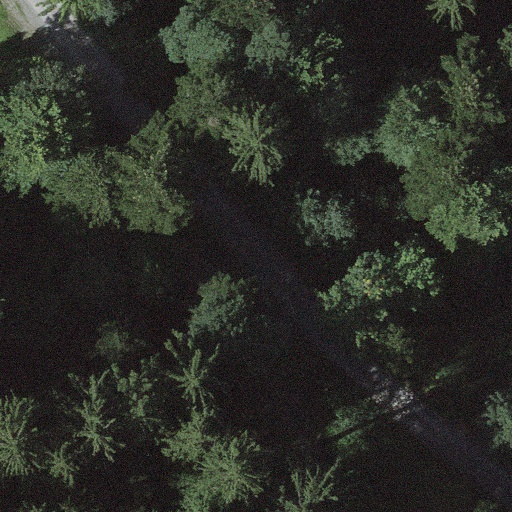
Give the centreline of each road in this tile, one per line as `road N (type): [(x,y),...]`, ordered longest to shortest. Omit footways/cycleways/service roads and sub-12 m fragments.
road 1 (track): [(198,186),(441,511)]
road 2 (track): [(59,0),(198,186)]
